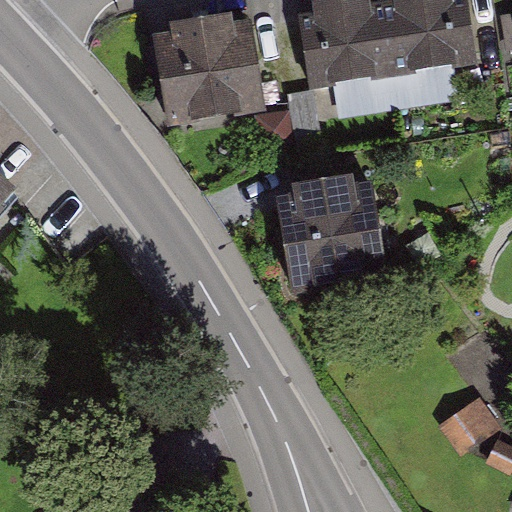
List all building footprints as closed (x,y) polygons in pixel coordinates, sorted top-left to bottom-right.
[(393,0),(394,6),(382,8),(395,85),(478,72),(466,0),(393,0)] [(311,98),(395,85),(382,8),(372,10),(370,3),(313,12),(314,19),(299,21),(311,98)] [(155,45),(169,136),(267,121),(252,30),(234,33),(232,24),(171,34),(172,43),(155,45)] [(0,217),(19,197),(0,179),(0,217)] [(277,208),(293,305),(389,289),(374,193),(355,196),(354,190),(293,200),(294,205),(277,208)] [(481,399),(444,424),(463,451),(499,425),(481,399)]
